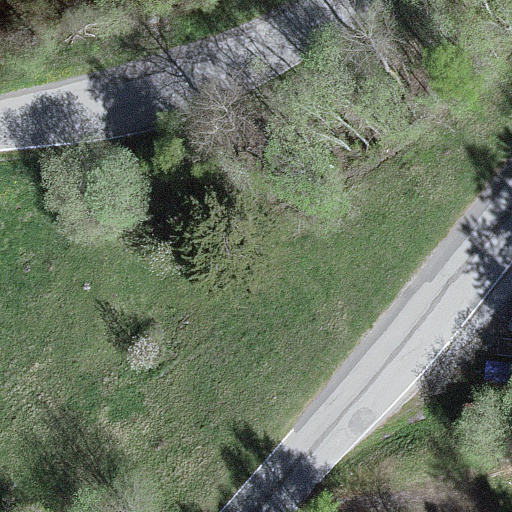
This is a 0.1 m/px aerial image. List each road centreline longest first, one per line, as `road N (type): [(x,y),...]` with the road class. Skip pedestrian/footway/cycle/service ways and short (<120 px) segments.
road 1 (tertiary): [(511,210),(262,511)]
road 2 (tertiary): [(0,123),(199,79),(346,0)]
